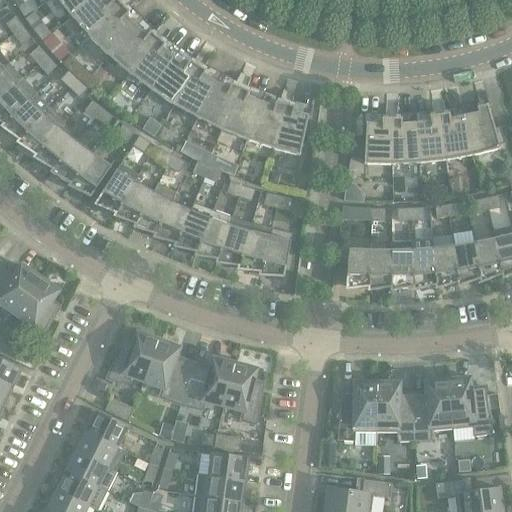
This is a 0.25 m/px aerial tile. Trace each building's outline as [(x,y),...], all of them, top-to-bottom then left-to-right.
[(57,0),(71,18),(93,0),(57,0)] [(93,0),(71,18),(89,38),(129,0),(93,0)] [(109,57),(136,27),(144,19),(131,8),(137,1),(135,0),(129,0),(89,38),(109,57)] [(13,36),(23,28),(15,18),(5,25),(13,36)] [(144,19),(136,27),(109,57),(129,75),(167,28),(162,25),(156,31),(144,19)] [(23,28),(13,36),(21,46),(31,39),(23,28)] [(167,28),(129,75),(151,91),(181,49),(166,39),(171,32),(167,28)] [(45,41),(61,59),(68,53),(52,34),(45,41)] [(38,66),(47,58),(39,48),(29,56),(38,66)] [(151,91),(174,106),(205,55),(200,52),(195,59),(181,49),(151,91)] [(205,55),(174,106),(197,120),(221,74),(206,66),(210,58),(205,55)] [(71,56),(62,65),(64,68),(68,72),(72,75),(81,66),(71,56)] [(47,58),(38,66),(47,76),(56,67),(47,58)] [(3,69),(0,71),(0,99),(16,85),(22,80),(9,64),(3,69)] [(69,90),(78,81),(72,75),(68,72),(60,81),(69,90)] [(221,74),(197,120),(222,131),(246,76),(241,74),(236,82),(221,74)] [(246,76),(222,131),(247,141),(264,93),(248,87),(251,79),(246,76)] [(36,95),(22,80),(16,85),(0,99),(0,123),(4,126),(36,95)] [(78,81),(69,90),(79,99),(88,90),(78,81)] [(264,93),(247,141),(272,150),(289,92),(284,90),(281,99),(264,93)] [(300,157),(311,106),(293,102),(295,94),(289,92),(272,150),(300,157)] [(461,106),(464,117),(472,157),(500,150),(499,147),(504,145),(500,129),(494,130),(488,107),(490,107),(485,92),(477,94),(478,103),(461,106)] [(36,95),(4,126),(8,130),(6,133),(20,142),(51,109),(36,95)] [(437,102),(439,116),(446,162),(472,157),(464,117),(461,106),(445,110),(443,101),(437,102)] [(95,120),(103,110),(92,102),(85,112),(95,120)] [(415,113),(419,165),(446,162),(439,116),(437,102),(431,103),(432,112),(415,113)] [(392,166),(391,106),(386,106),(385,115),(367,114),(364,165),(392,166)] [(391,106),(392,166),(419,165),(415,113),(398,115),(397,106),(391,106)] [(51,109),(20,142),(24,145),(22,148),(36,157),(60,129),(66,123),(51,109)] [(103,110),(95,120),(105,128),(113,118),(103,110)] [(127,144),(134,133),(123,125),(116,136),(127,144)] [(60,129),(36,157),(41,160),(39,163),(53,172),(76,142),(60,129)] [(144,154),(151,144),(139,136),(132,147),(144,154)] [(76,142),(53,172),(58,174),(56,177),(71,185),(93,155),(76,142)] [(167,168),(173,157),(161,150),(155,161),(167,168)] [(93,155),(71,185),(76,188),(74,191),(90,198),(111,168),(93,155)] [(173,157),(167,168),(179,174),(184,163),(173,157)] [(204,179),(209,167),(197,162),(192,174),(204,179)] [(121,165),(96,203),(102,206),(101,209),(116,215),(135,183),(139,176),(121,165)] [(209,167),(204,179),(217,184),(221,173),(209,167)] [(239,198),(243,186),(230,182),(226,193),(239,198)] [(135,183),(116,215),(121,217),(120,220),(136,226),(153,193),(135,183)] [(153,193),(136,226),(141,228),(140,231),(156,236),(172,202),(172,203),(177,192),(159,183),(153,193)] [(243,186),(239,198),(251,202),(255,191),(243,186)] [(276,209),(279,197),(266,194),(263,206),(276,209)] [(485,199),(488,211),(501,208),(498,196),(485,199)] [(279,197),(276,209),(289,212),(292,200),(279,197)] [(488,211),(485,199),(472,202),(475,214),(488,211)] [(160,241),(176,245),(191,211),(172,203),(172,202),(156,236),(161,238),(160,241)] [(448,206),(449,218),(462,216),(461,204),(448,206)] [(191,211),(176,245),(181,247),(181,250),(197,254),(213,211),(193,205),(191,211)] [(449,218),(448,206),(435,207),(436,220),(449,218)] [(343,207),(341,221),(358,222),(371,222),(372,210),(359,209),(343,207)] [(410,222),(410,209),(397,210),(397,222),(410,222)] [(410,209),(410,222),(424,221),(423,209),(410,209)] [(372,210),(371,222),(384,223),(385,210),(372,210)] [(213,211),(197,254),(202,255),(202,258),(218,261),(232,218),(213,211)] [(223,266),(239,268),(251,224),(232,218),(218,261),(223,262),(223,266)] [(261,274),(271,230),(251,224),(239,268),(245,269),(244,272),(261,274)] [(494,239),(503,276),(508,274),(509,277),(511,275),(511,226),(492,232),(494,239)] [(271,230),(261,274),(266,274),(266,278),(284,278),(291,242),(292,233),(271,230)] [(474,244),(481,280),(486,278),(487,282),(503,276),(494,239),(474,244)] [(453,247),(459,284),(464,282),(465,285),(481,280),(474,244),(453,247)] [(433,249),(436,286),(442,285),(443,288),(459,284),(453,247),(433,249)] [(412,251),(414,288),(420,287),(420,290),(436,286),(433,249),(412,251)] [(369,288),(370,251),(348,250),(346,287),(353,287),(353,290),(369,288)] [(370,251),(369,288),(375,288),(375,291),(392,289),(391,251),(370,251)] [(391,251),(392,289),(397,288),(398,291),(414,288),(412,251),(391,251)] [(0,266),(0,305),(15,315),(40,279),(21,266),(15,276),(0,266)] [(40,279),(15,315),(31,327),(26,335),(39,344),(60,307),(52,302),(58,292),(40,279)] [(143,383),(158,341),(137,333),(133,345),(124,341),(107,380),(121,385),(124,376),(143,383)] [(0,354),(15,362),(21,350),(0,339),(0,354)] [(158,341),(143,383),(162,389),(159,398),(180,406),(192,366),(175,360),(179,349),(158,341)] [(192,366),(180,406),(202,412),(204,402),(223,407),(235,365),(213,359),(210,370),(192,366)] [(0,386),(11,392),(21,372),(0,361),(0,386)] [(235,365),(223,407),(243,412),(241,422),(256,426),(263,384),(253,382),(256,370),(235,365)] [(473,428),(474,438),(492,436),(491,430),(495,422),(490,420),(485,389),(471,391),(470,380),(471,380),(471,379),(447,381),(452,430),(473,428)] [(431,432),(452,430),(447,381),(424,383),(424,384),(425,384),(426,395),(413,395),(415,443),(432,442),(431,432)] [(337,436),(337,442),(355,443),(355,447),(376,447),(376,434),(377,384),(353,383),(353,385),(354,385),(354,395),(340,395),(338,426),(333,429),(337,436)] [(397,444),(415,443),(413,395),(399,396),(399,385),(401,385),(401,384),(377,384),(376,434),(397,434),(397,444)] [(11,392),(0,386),(0,410),(1,412),(11,392)] [(111,399),(105,411),(128,423),(134,410),(111,399)] [(127,429),(93,412),(83,432),(117,449),(127,429)] [(163,425),(159,436),(170,439),(173,428),(163,425)] [(83,432),(73,451),(108,468),(117,449),(83,432)] [(202,434),(200,447),(214,449),(216,436),(202,434)] [(241,439),(216,436),(214,449),(239,453),(241,439)] [(63,471),(107,492),(116,474),(107,469),(108,468),(73,451),(63,471)] [(149,465),(158,468),(162,453),(153,451),(149,465)] [(177,458),(168,455),(164,470),(173,472),(177,458)] [(211,455),(208,477),(246,482),(249,460),(211,455)] [(335,457),(322,456),(322,469),(335,469),(335,457)] [(469,460),(457,461),(458,472),(470,471),(469,460)] [(389,463),(377,463),(377,475),(389,476),(389,463)] [(158,468),(149,465),(145,479),(154,482),(158,468)] [(426,465),(417,466),(418,479),(427,478),(426,465)] [(173,472),(164,470),(159,484),(168,487),(173,472)] [(63,471),(54,490),(88,507),(97,511),(107,492),(63,471)] [(194,497),(243,504),(246,482),(208,477),(197,475),(194,497)] [(329,488),(328,488),(324,511),(370,511),(372,497),(390,499),(392,485),(364,481),(362,494),(329,490),(329,488)] [(501,511),(498,488),(497,489),(497,490),(465,495),(463,481),(435,485),(437,500),(454,497),(456,511),(501,511)] [(44,509),(49,511),(86,511),(88,507),(54,490),(44,509)] [(139,508),(148,511),(152,497),(143,494),(139,508)] [(148,511),(151,511),(157,511),(162,500),(152,497),(148,511)] [(242,511),(243,504),(194,497),(192,511),(242,511)]
